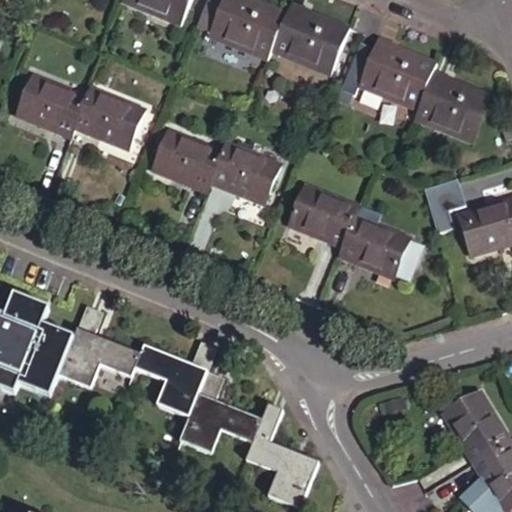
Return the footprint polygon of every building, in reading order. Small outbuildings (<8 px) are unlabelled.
[(138,0),(137,4),(197,29),(208,0),(138,0)] [(303,17),(307,8),(288,0),(239,0),(227,32),(287,57),(303,17)] [(303,17),(287,57),(284,64),(343,89),(362,42),(303,17)] [(368,91),(374,93),(431,117),(448,78),(452,67),(388,41),(385,49),(368,91)] [(369,103),(374,93),(368,91),(385,49),(376,46),(355,98),(369,103)] [(448,78),(431,117),(428,125),(489,150),(508,103),(448,78)] [(86,142),(89,133),(102,102),(49,80),(33,120),(86,142)] [(102,102),(89,133),(144,155),(161,114),(106,92),(102,102)] [(223,197),(227,188),(239,157),(184,135),(168,175),(223,197)] [(239,157),(227,188),(281,210),(298,170),(243,148),(239,157)] [(477,187),(448,197),(456,219),(485,209),(477,187)] [(372,224),(377,213),(321,189),(304,230),(361,253),(372,224)] [(511,207),(471,219),(484,262),(511,253),(511,207)] [(398,221),(377,213),(372,224),(393,233),(398,221)] [(408,287),(410,283),(415,270),(423,250),(425,246),(393,233),(372,224),(361,253),(356,265),(408,287)] [(438,256),(423,250),(415,270),(430,277),(438,256)] [(430,277),(415,270),(410,283),(426,290),(430,277)] [(317,511),(333,475),(286,455),(299,423),(281,416),(275,431),(230,412),(240,389),(224,383),(233,361),(216,354),(207,377),(159,358),(155,366),(109,346),(118,323),(102,317),(88,347),(59,336),(66,318),(30,303),(22,322),(0,313),(0,396),(31,409),(35,398),(65,411),(75,389),(107,402),(117,378),(148,392),(152,383),(181,395),(171,417),(203,430),(192,455),(227,469),(237,444),(267,457),(260,473),(290,485),(281,507),(293,511),(317,511)] [(477,469),(511,447),(511,444),(483,397),(446,420),(477,469)] [(502,511),(511,511),(511,447),(477,469),(476,470),(502,511)]
